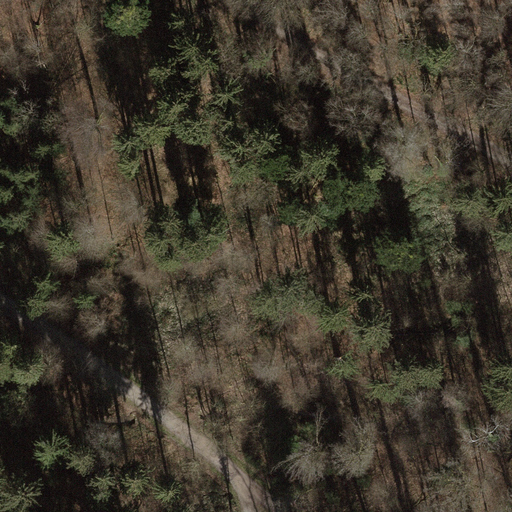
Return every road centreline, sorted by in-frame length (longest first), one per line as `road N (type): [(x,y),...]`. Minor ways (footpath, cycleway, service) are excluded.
road 1 (track): [(511,163),(230,0)]
road 2 (track): [(0,301),(47,326),(247,484)]
